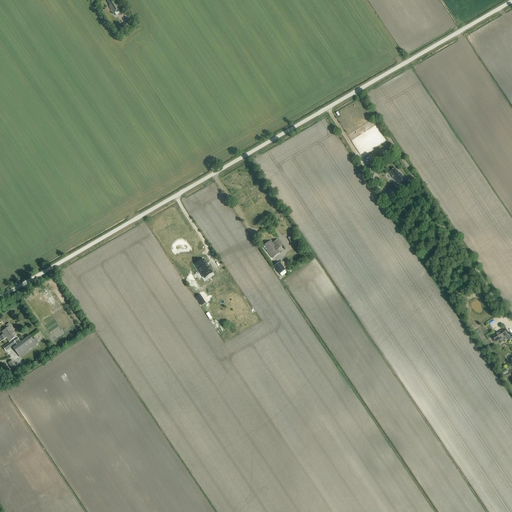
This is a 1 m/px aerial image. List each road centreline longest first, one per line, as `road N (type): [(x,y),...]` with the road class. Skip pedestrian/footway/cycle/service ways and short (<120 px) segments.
road 1 (unclassified): [(0,297),(511,0)]
road 2 (track): [(356,90),(421,187),(428,212),(452,233),(505,316)]
